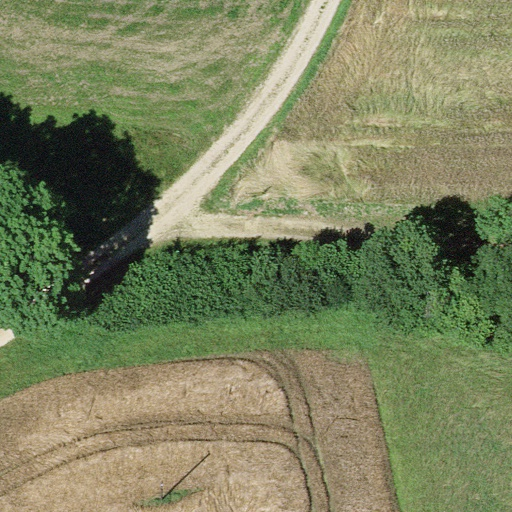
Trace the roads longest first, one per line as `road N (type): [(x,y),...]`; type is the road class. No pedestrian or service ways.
road 1 (track): [(0,332),(172,212),(279,94),(318,0)]
road 2 (track): [(172,212),(511,257)]
